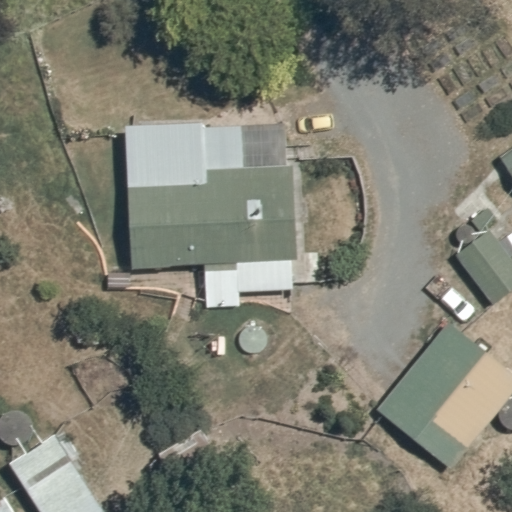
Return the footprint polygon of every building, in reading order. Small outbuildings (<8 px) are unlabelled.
[(237,287),(309,283),(302,156),(287,157),(284,113),(132,121),(139,262),(208,259),(210,304),(238,303),(237,287)] [(511,289),(511,247),(498,228),(464,254),(498,300),(511,289)] [(511,394),(511,361),(453,312),(380,400),(455,463),(511,394)] [(224,452),(207,419),(161,443),(178,476),(224,452)] [(113,511),(63,429),(18,456),(51,511),(113,511)] [(21,511),(12,494),(0,500),(0,511),(21,511)]
